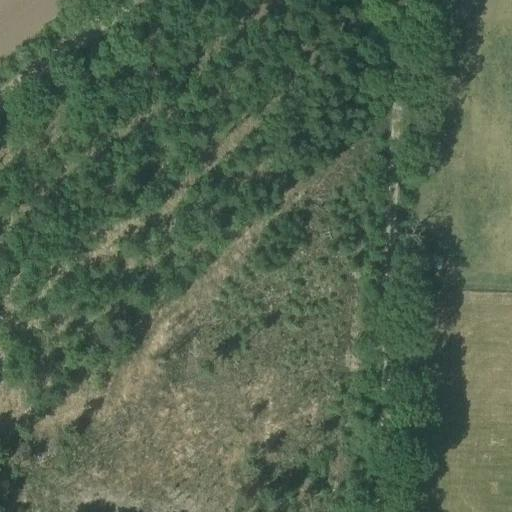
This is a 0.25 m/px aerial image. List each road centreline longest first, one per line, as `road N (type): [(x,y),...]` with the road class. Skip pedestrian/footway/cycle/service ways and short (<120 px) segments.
road 1 (track): [(391,0),(364,511)]
road 2 (track): [(0,92),(117,0)]
